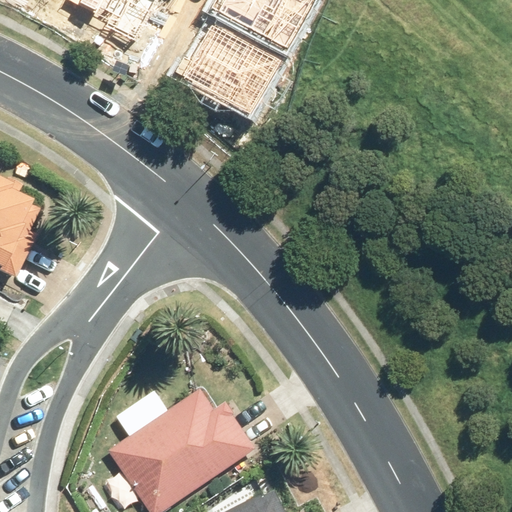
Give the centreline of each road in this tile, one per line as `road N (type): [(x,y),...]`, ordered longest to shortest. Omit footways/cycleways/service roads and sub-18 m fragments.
road 1 (tertiary): [(414,511),(346,391),(259,272),(201,213)]
road 2 (residential): [(201,213),(87,340),(48,437),(36,511)]
road 3 (residential): [(0,423),(18,371),(172,186)]
road 4 (tertiary): [(172,186),(0,70)]
